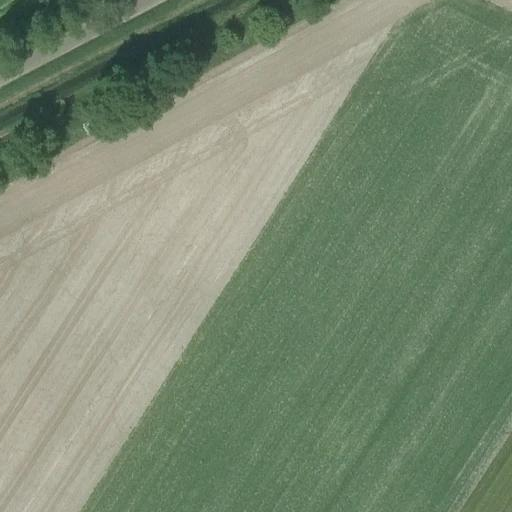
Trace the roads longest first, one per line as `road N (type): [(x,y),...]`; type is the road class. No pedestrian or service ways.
road 1 (track): [(250,0),(0,132)]
road 2 (unclassified): [(0,80),(153,0)]
